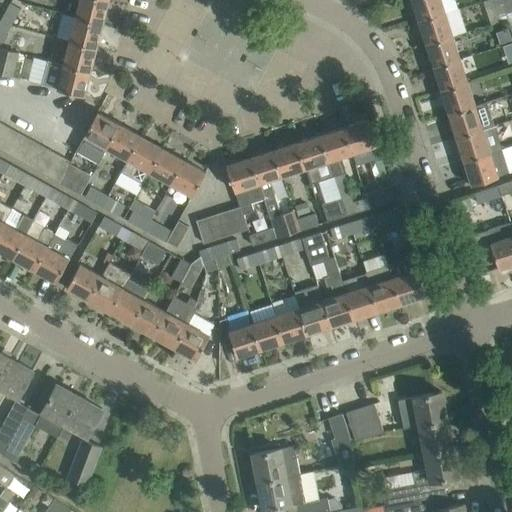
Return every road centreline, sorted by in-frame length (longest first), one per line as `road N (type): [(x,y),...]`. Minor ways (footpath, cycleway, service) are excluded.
road 1 (unknown): [(161,0),(126,86),(212,146),(394,91)]
road 2 (residential): [(471,325),(388,73),(360,30),(310,0)]
road 3 (residential): [(471,325),(201,413)]
road 4 (residential): [(201,413),(0,300)]
road 5 (residential): [(505,511),(471,325)]
